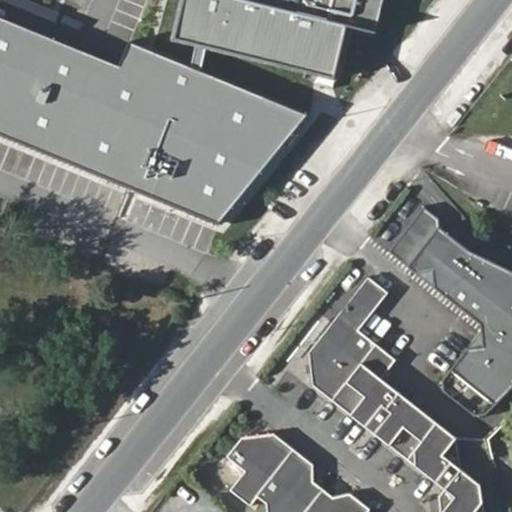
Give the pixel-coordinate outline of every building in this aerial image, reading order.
[(385,39),(393,0),(189,0),(179,44),(347,82),(358,33),(385,39)] [(121,67),(0,17),(0,133),(220,224),(312,115),(131,41),(121,67)] [(480,328),(440,378),(441,389),(472,414),(482,416),(511,386),(511,270),(469,249),(441,225),(440,216),(424,204),(388,249),(480,323),(480,328)] [(450,507),(456,511),(494,511),(490,477),(471,461),(465,430),(390,371),(394,365),(404,351),(368,323),(398,286),(378,269),(318,345),(321,378),(360,407),(399,437),(413,420),(430,434),(422,443),(424,459),(453,483),(448,488),(450,507)] [(276,495),(276,511),(371,511),(379,502),(360,485),(342,489),(321,473),(323,456),(283,425),(251,429),(235,449),(254,463),(239,483),(260,498),(267,489),(276,495)]
